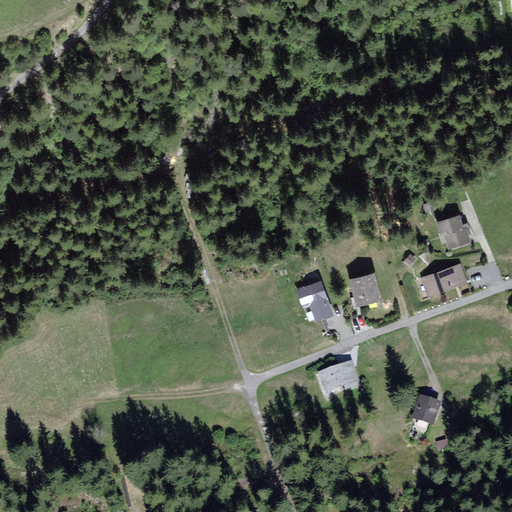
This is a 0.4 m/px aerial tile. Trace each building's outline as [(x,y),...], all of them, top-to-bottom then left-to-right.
[(459,213),(436,220),(440,232),(444,231),(449,247),(472,240),(466,222),(462,224),(459,213)] [(480,252),(461,254),(463,266),(482,263),(480,252)] [(423,279),(430,297),(467,283),(460,264),(423,279)] [(372,271),(351,277),(359,304),(380,298),(372,271)] [(323,278),(297,289),(304,305),(311,302),(318,320),(337,312),(323,278)] [(347,363),(321,372),(329,395),(355,386),(347,363)] [(441,404),(422,398),(415,418),(434,424),(441,404)] [(446,442),(436,445),(438,453),(448,450),(446,442)]
